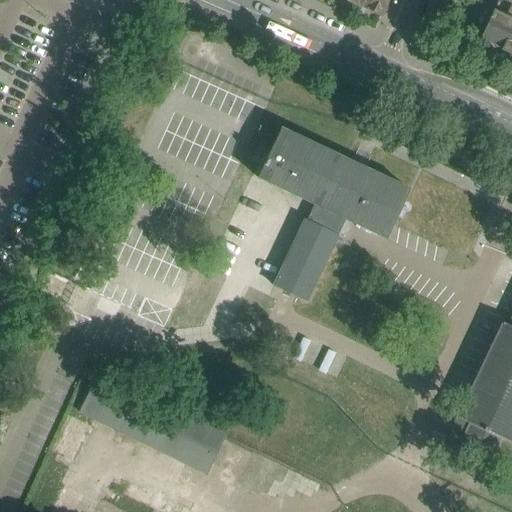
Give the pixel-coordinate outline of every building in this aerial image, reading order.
[(385,0),(359,0),(357,4),(379,14),(385,0)] [(511,55),(511,4),(502,0),(500,0),(501,0),(495,12),(492,10),(479,39),(501,49),(500,50),(511,55)] [(405,190),(364,171),(283,133),(283,131),(281,130),(257,179),(260,180),(261,179),(315,204),(306,222),(304,221),(303,222),(305,223),(283,270),(281,269),(273,287),(307,303),(315,285),(314,285),(336,238),(337,238),(338,237),(334,235),(342,217),(383,236),(382,238),(385,239),(408,190),(406,188),(405,190)] [(511,315),(508,325),(503,323),(458,419),(470,424),(461,443),(492,458),(501,439),(511,444),(511,315)] [(303,339),(294,359),(301,362),(310,342),(303,339)] [(328,351),(319,371),(326,374),(336,354),(328,351)] [(225,437),(98,375),(80,414),(207,475),(225,437)] [(467,424),(457,419),(448,439),(458,443),(467,424)]
